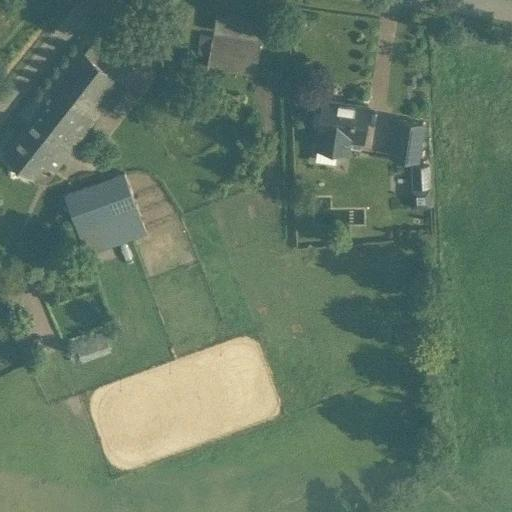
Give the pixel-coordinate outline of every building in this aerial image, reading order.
[(216,11),(213,29),(258,36),(261,18),(216,11)] [(167,24),(185,27),(186,16),(168,14),(167,24)] [(209,59),(257,66),(261,41),(213,33),(209,59)] [(93,38),(51,91),(92,123),(133,69),(93,38)] [(54,171),(69,150),(71,152),(92,123),(51,91),(4,151),(35,175),(43,164),(54,171)] [(368,104),(323,97),(321,110),(315,109),(313,123),(318,124),(318,127),(320,127),(317,145),(346,150),(348,139),(363,141),(368,104)] [(391,155),(417,159),(423,121),(397,117),(391,155)] [(412,186),(411,186),(411,205),(432,205),(431,185),(430,163),(412,164),(412,186)] [(63,193),(77,230),(85,252),(131,235),(123,213),(137,208),(124,170),(63,193)] [(75,339),(82,359),(112,348),(104,328),(75,339)]
